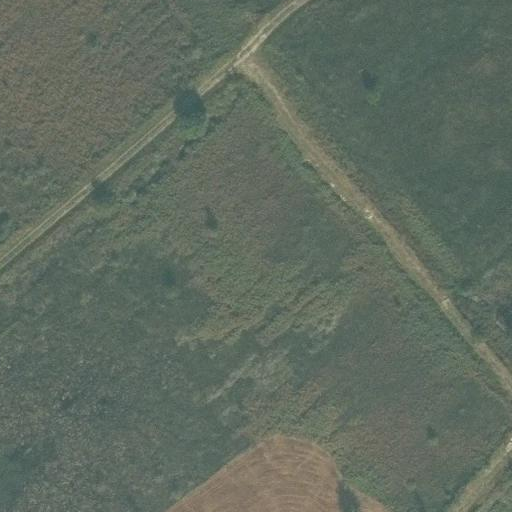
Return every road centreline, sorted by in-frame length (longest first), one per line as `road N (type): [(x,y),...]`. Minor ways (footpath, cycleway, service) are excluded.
road 1 (track): [(511,396),(241,53)]
road 2 (track): [(0,263),(241,53)]
